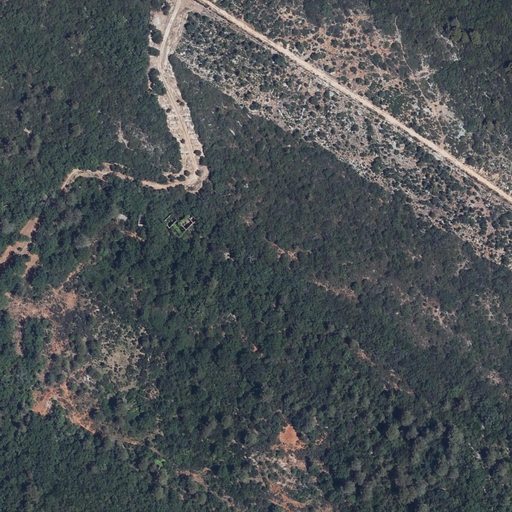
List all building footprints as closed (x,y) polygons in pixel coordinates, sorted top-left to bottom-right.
[(17,210),(13,203),(2,206),(10,220),(21,216),(19,210),(17,210)] [(199,229),(192,221),(189,224),(196,232),(199,229)] [(149,235),(151,224),(142,222),(141,233),(149,235)] [(173,222),(166,230),(166,231),(169,234),(176,225),(173,222)] [(189,224),(185,228),(192,235),(196,232),(189,224)] [(179,228),(176,225),(169,234),(176,242),(180,237),(175,233),(179,228)] [(182,231),(179,228),(175,233),(180,237),(185,242),(189,238),(182,231)] [(185,228),(182,231),(189,238),(192,235),(185,228)] [(180,237),(176,242),(178,244),(177,245),(179,248),(185,242),(180,237)] [(17,381),(10,370),(5,373),(12,384),(17,381)] [(155,474),(164,480),(168,474),(170,467),(165,463),(162,468),(160,466),(155,474)]
